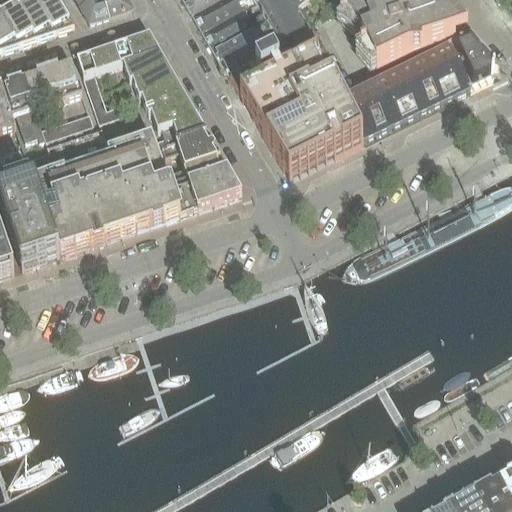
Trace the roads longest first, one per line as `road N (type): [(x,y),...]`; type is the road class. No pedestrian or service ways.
road 1 (residential): [(276,219),(0,312)]
road 2 (residential): [(511,107),(276,219)]
road 3 (residential): [(276,219),(166,24)]
road 4 (residential): [(166,24),(0,76)]
road 5 (residential): [(388,511),(511,441)]
